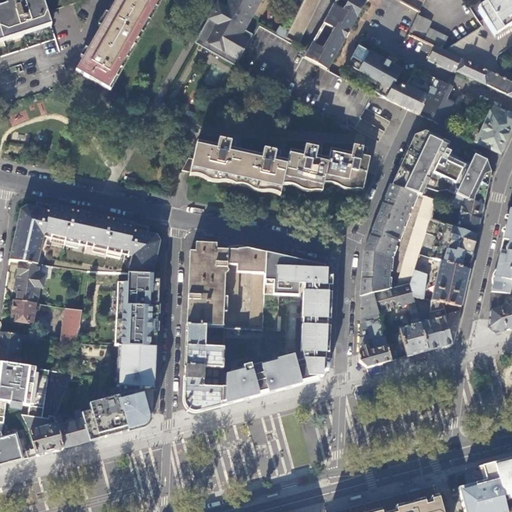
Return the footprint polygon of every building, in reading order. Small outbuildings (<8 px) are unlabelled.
[(0,109),(69,88),(66,79),(46,16),(41,0),(28,4),(26,0),(21,0),(5,5),(7,11),(0,13),(0,109)] [(86,0),(84,4),(46,16),(66,79),(75,76),(104,93),(109,96),(165,0),(86,0)] [(229,0),(225,7),(218,3),(195,43),(235,66),(238,60),(252,35),(243,30),(260,0),(229,0)] [(319,0),(304,0),(289,32),(285,39),(297,45),(319,0)] [(366,0),(333,0),(310,45),(308,49),(304,55),(327,68),(366,0)] [(398,0),(419,11),(425,0),(398,0)] [(511,0),(494,0),(478,11),(495,37),(511,25),(511,0)] [(433,46),(441,50),(448,37),(428,28),(431,21),(418,15),(409,35),(429,44),(433,46)] [(340,77),(302,56),(305,52),(258,25),(239,61),(280,85),(283,80),(289,83),(279,100),(288,106),(293,99),(341,125),(347,128),(348,126),(354,129),(358,122),(373,95),(340,77)] [(289,32),(280,27),(276,33),(285,39),(289,32)] [(358,46),(340,77),(373,95),(385,99),(392,88),(402,70),(358,46)] [(429,58),(449,67),(454,55),(444,51),(441,50),(433,46),(430,52),(431,53),(429,58)] [(473,80),(511,97),(511,82),(479,67),(454,55),(449,67),(454,70),(468,77),(469,78),(473,80)] [(430,91),(446,99),(453,86),(415,68),(408,84),(429,94),(430,91)] [(385,99),(418,114),(426,99),(401,87),(399,91),(392,88),(385,99)] [(418,114),(447,128),(463,96),(459,94),(455,103),(446,99),(430,91),(429,94),(426,99),(418,114)] [(499,152),(501,151),(511,127),(511,114),(493,106),(480,134),(476,142),(497,152),(499,152)] [(470,139),(476,142),(480,134),(474,131),(470,139)] [(414,136),(391,187),(419,195),(426,197),(436,201),(454,206),(461,209),(481,215),(491,174),(494,165),(424,132),(414,136)] [(192,160),(190,172),(280,192),(282,182),(287,163),(278,161),(274,160),(275,155),(276,151),(263,148),(261,156),(234,150),(229,149),(230,145),(231,140),(219,138),(217,147),(197,142),(193,159),(192,160)] [(282,182),(321,190),(322,187),(323,180),(363,188),(369,157),(361,155),(362,147),(353,145),(351,153),(330,149),(328,159),(315,157),(317,148),(305,145),(303,154),(289,151),(287,163),(282,182)] [(190,172),(192,160),(188,159),(182,171),(190,172)] [(419,195),(391,187),(364,256),(361,298),(373,295),(391,290),(392,279),(390,279),(391,272),(393,273),(395,257),(399,248),(397,247),(399,241),(401,241),(412,215),(410,214),(412,209),(414,209),(419,195)] [(436,201),(426,197),(399,287),(409,285),(413,271),(430,220),(436,201)] [(454,206),(436,201),(430,220),(440,223),(445,225),(450,209),(453,210),(454,206)] [(48,205),(38,203),(36,209),(47,211),(48,205)] [(20,213),(9,261),(19,262),(50,267),(87,272),(127,274),(153,275),(160,240),(157,236),(147,233),(138,231),(139,225),(48,205),(47,211),(36,209),(29,207),(20,213)] [(456,228),(477,234),(481,215),(461,209),(456,228)] [(445,225),(440,223),(429,259),(440,262),(468,271),(477,234),(456,228),(445,225)] [(148,227),(139,225),(138,231),(147,233),(148,227)] [(506,251),(507,251),(511,252),(511,231),(504,230),(502,240),(509,241),(508,244),(507,244),(505,245),(505,246),(504,248),(505,250),(506,251)] [(187,318),(186,325),(223,327),(235,328),(237,272),(254,273),(251,329),(262,330),(263,325),(264,294),(265,264),(266,254),(255,253),(255,252),(227,250),(216,249),(216,244),(196,243),(195,252),(190,251),(187,316),(187,318)] [(500,250),(498,260),(504,262),(507,251),(506,251),(500,250)] [(498,260),(491,293),(504,295),(511,296),(511,291),(506,291),(506,286),(511,286),(511,252),(507,251),(504,262),(498,260)] [(307,376),(317,377),(322,377),(322,370),(328,370),(332,276),(324,276),(324,267),(280,257),(280,265),(265,264),(264,294),(279,295),(279,294),(297,295),(297,284),(304,285),(300,352),(302,352),(304,361),(307,360),(308,364),(307,364),(306,364),(305,365),(305,366),(305,367),(305,368),(305,369),(306,369),(308,370),(307,376)] [(16,302),(35,304),(37,305),(39,289),(42,289),(43,288),(45,278),(49,279),(50,267),(19,262),(16,285),(15,286),(14,291),(17,292),(16,302)] [(431,301),(460,307),(468,271),(440,262),(431,301)] [(409,285),(413,296),(423,299),(428,276),(413,271),(409,285)] [(127,274),(127,284),(117,283),(114,346),(122,346),(155,348),(159,280),(153,280),(153,275),(127,274)] [(399,287),(391,290),(373,295),(377,312),(414,302),(413,296),(409,285),(399,287)] [(504,295),(491,293),(488,327),(496,333),(511,329),(511,300),(509,302),(510,305),(504,307),(504,295)] [(373,295),(361,298),(360,324),(366,322),(379,319),(377,312),(373,295)] [(16,302),(13,301),(11,319),(11,320),(12,321),(12,322),(27,324),(28,323),(32,324),(35,304),(16,302)] [(396,318),(407,357),(418,354),(452,345),(460,307),(431,301),(429,309),(417,312),(420,321),(417,322),(417,324),(409,327),(405,316),(396,318)] [(65,309),(60,342),(72,344),(75,344),(77,330),(78,330),(81,311),(65,309)] [(379,319),(366,322),(370,336),(374,350),(369,352),(367,346),(365,344),(363,345),(362,347),(363,353),(358,354),(358,362),(367,368),(376,366),(391,362),(387,348),(384,335),(380,322),(379,319)] [(387,321),(380,322),(384,335),(391,333),(387,321)] [(366,322),(360,324),(359,339),(370,336),(366,322)] [(223,327),(186,325),(183,399),(184,402),(184,404),(185,406),(186,408),(187,410),(189,411),(190,412),(192,413),(194,413),(197,413),(204,411),(220,406),(222,374),(223,327)] [(0,333),(0,363),(17,366),(18,359),(19,351),(21,336),(0,333)] [(384,335),(387,348),(394,346),(391,333),(384,335)] [(370,336),(359,339),(358,354),(363,353),(362,347),(363,345),(365,344),(367,346),(369,352),(374,350),(370,336)] [(154,390),(155,348),(122,346),(121,359),(120,359),(117,359),(117,374),(120,374),(120,384),(139,384),(139,388),(154,390)] [(387,348),(391,362),(397,360),(394,346),(387,348)] [(284,358),(251,367),(250,364),(242,366),(243,369),(238,370),(239,374),(236,375),(234,371),(222,374),(220,406),(237,402),(247,399),(249,399),(247,390),(256,388),(258,396),(292,387),(290,381),(299,378),(295,363),(293,356),(288,357),(289,359),(285,360),(284,358)] [(304,361),(295,363),(299,378),(301,385),(310,382),(318,380),(317,377),(307,376),(308,370),(306,369),(305,369),(305,368),(305,367),(305,366),(305,365),(306,364),(307,364),(308,364),(307,360),(304,361)] [(0,363),(0,421),(3,422),(5,404),(30,407),(28,417),(42,419),(47,371),(17,366),(0,363)] [(290,381),(292,387),(301,385),(299,378),(290,381)] [(139,384),(120,384),(120,387),(119,388),(119,400),(90,407),(91,411),(80,414),(86,437),(97,434),(98,440),(142,428),(143,427),(145,426),(146,425),(148,423),(149,421),(148,415),(143,394),(139,396),(139,388),(139,384)] [(256,388),(247,390),(249,399),(258,396),(256,388)] [(60,416),(54,418),(56,425),(63,449),(75,446),(88,443),(86,437),(80,414),(79,410),(73,412),(76,422),(72,423),(72,421),(66,423),(66,424),(63,425),(60,416)] [(22,416),(29,431),(32,443),(36,457),(48,453),(63,449),(56,425),(54,418),(49,417),(48,420),(42,419),(28,417),(22,416)] [(0,466),(7,464),(22,460),(15,435),(1,438),(0,433),(0,466)] [(97,434),(86,437),(88,443),(98,440),(97,434)] [(26,445),(29,458),(36,457),(32,443),(26,445)] [(495,464),(494,465),(498,479),(503,499),(511,496),(511,459),(501,463),(495,464)] [(480,469),(483,482),(498,479),(494,465),(483,468),(480,469)] [(483,482),(472,485),(473,489),(458,493),(457,493),(462,511),(506,511),(503,499),(498,479),(483,482)] [(349,511),(441,511),(435,486),(414,492),(348,509),(349,511)]
